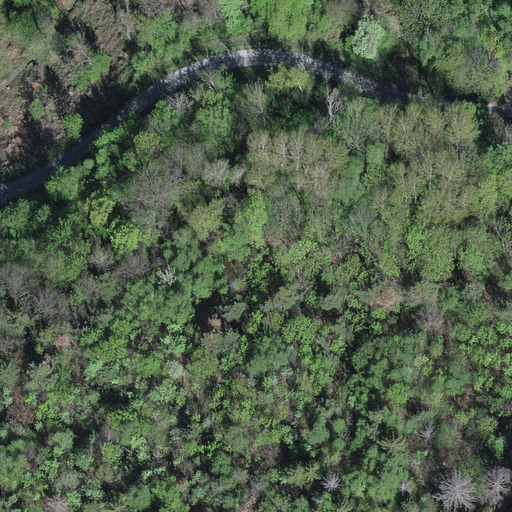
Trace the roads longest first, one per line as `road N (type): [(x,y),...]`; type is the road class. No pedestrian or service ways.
road 1 (track): [(125,109),(194,75),(253,65),(436,108),(511,112)]
road 2 (track): [(0,194),(125,109)]
